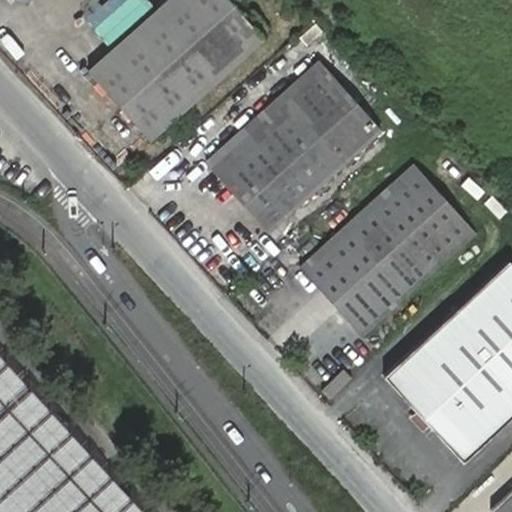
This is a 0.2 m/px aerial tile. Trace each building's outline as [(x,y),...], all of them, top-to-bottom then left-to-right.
[(171,0),(89,72),(150,140),(265,40),(229,0),(171,0)] [(243,130),(206,163),(268,232),(343,165),(380,131),(319,63),(243,130)] [(297,266),(361,336),(474,235),(412,165),(297,266)] [(511,266),(506,261),(382,377),(415,413),(412,415),(425,428),(427,426),(461,462),(511,414),(511,266)] [(0,511),(142,511),(0,357),(0,511)] [(511,511),(511,488),(489,510),(491,511),(511,511)]
